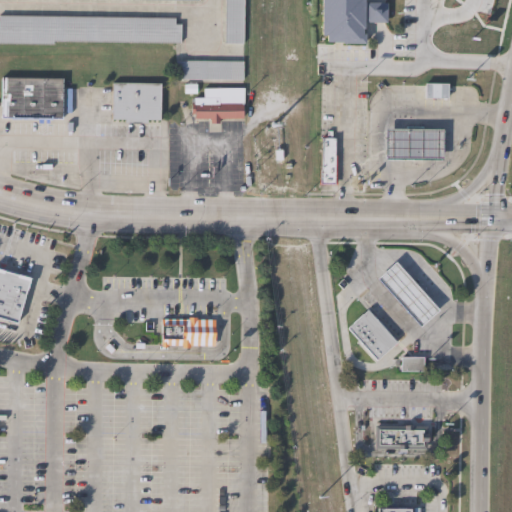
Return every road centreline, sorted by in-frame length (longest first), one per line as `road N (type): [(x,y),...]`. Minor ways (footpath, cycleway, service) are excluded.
road 1 (secondary): [(511,220),(91,217),(0,188)]
road 2 (secondary): [(489,221),(479,511)]
